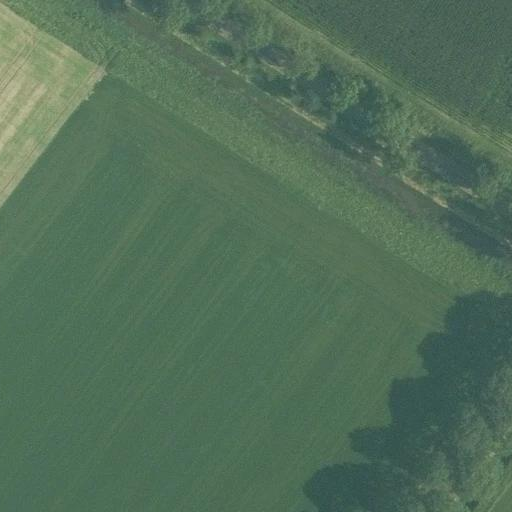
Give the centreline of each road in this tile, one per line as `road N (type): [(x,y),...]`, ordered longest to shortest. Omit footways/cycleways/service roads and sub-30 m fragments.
road 1 (unclassified): [(511,209),(187,0)]
road 2 (unclassified): [(416,511),(511,386)]
